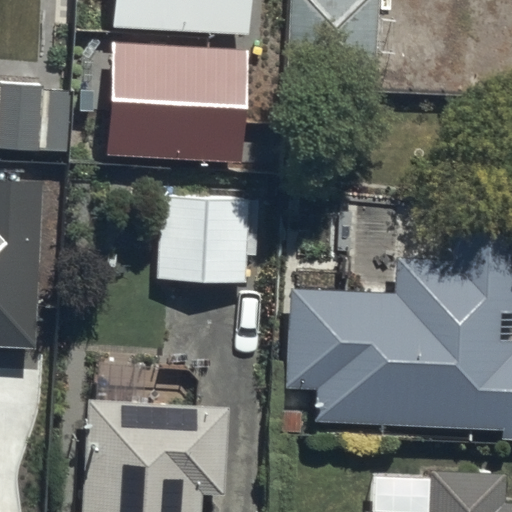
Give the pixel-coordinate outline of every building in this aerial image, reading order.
[(249,0),(112,0),(111,26),(247,35),(249,0)] [(374,0),(283,0),(283,74),(373,76),(374,0)] [(247,50),(113,43),(107,155),(241,163),(247,50)] [(0,140),(62,142),(64,81),(0,79),(0,140)] [(0,346),(35,349),(43,182),(0,179),(0,346)] [(153,191),(149,276),(242,277),(242,192),(153,191)] [(511,227),(457,226),(457,207),(390,206),(389,287),(283,286),(281,387),(309,387),(308,421),(498,424),(498,439),(511,439),(511,227)] [(213,511),(218,410),(92,405),(87,511),(213,511)] [(511,511),(511,498),(499,497),(500,465),(422,462),(421,508),(358,505),(357,511),(511,511)]
